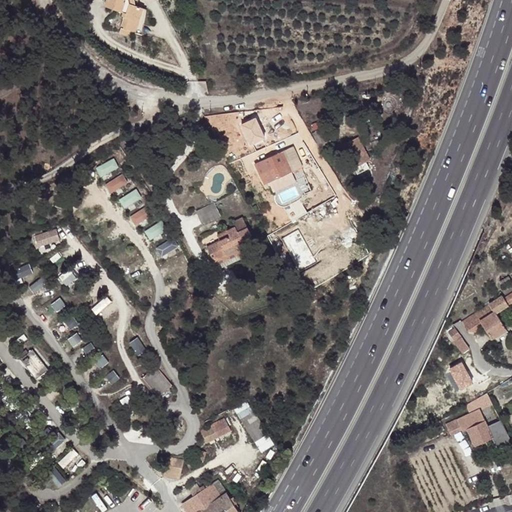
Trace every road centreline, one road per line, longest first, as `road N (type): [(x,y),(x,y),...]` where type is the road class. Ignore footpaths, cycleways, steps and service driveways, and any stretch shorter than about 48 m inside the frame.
road 1 (motorway): [(511,4),(376,339),(285,511)]
road 2 (motorway): [(321,511),(407,351),(511,100)]
road 3 (residential): [(445,0),(420,51),(385,72),(194,100)]
road 4 (residential): [(194,100),(114,135),(37,183),(0,190)]
road 5 (residential): [(194,100),(144,93),(102,74),(68,42),(44,0)]
